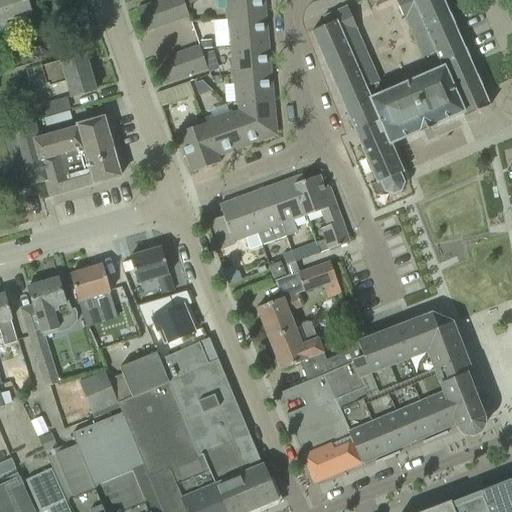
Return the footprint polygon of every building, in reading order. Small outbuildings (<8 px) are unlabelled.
[(0,0),(0,23),(13,20),(32,13),(27,0),(0,0)] [(169,0),(163,0),(158,2),(166,25),(177,21),(169,0)] [(182,0),(169,0),(177,21),(188,17),(182,0)] [(223,11),(223,20),(263,16),(262,1),(264,1),(263,0),(225,0),(227,10),(223,11)] [(416,45),(422,43),(422,41),(454,27),(442,0),(395,0),(404,20),(411,16),(416,27),(410,30),(416,45)] [(158,2),(147,6),(155,29),(166,25),(158,2)] [(155,29),(147,6),(136,10),(144,33),(155,29)] [(310,33),(322,60),(355,45),(349,33),(357,30),(347,7),(322,18),(326,26),(310,33)] [(228,29),(229,48),(268,44),(267,30),(265,31),(263,16),(223,20),(224,29),(228,29)] [(436,52),(442,67),(447,78),(472,67),(454,27),(422,41),(422,43),(428,56),(436,52)] [(196,38),(200,49),(209,49),(208,38),(196,38)] [(228,67),(229,76),(269,72),(267,58),(269,58),(268,44),(229,48),(231,66),(228,67)] [(322,60),(334,87),(373,70),(366,55),(360,57),(355,45),(322,60)] [(199,47),(188,51),(196,73),(207,70),(201,53),(199,47)] [(211,49),(201,53),(207,70),(207,71),(217,68),(211,49)] [(188,51),(177,55),(184,77),(196,73),(188,51)] [(177,55),(165,59),(173,81),(184,77),(177,55)] [(41,68),(47,87),(65,81),(70,98),(95,91),(86,58),(61,65),(60,62),(41,68)] [(173,81),(165,59),(154,63),(162,85),(173,81)] [(379,99),(346,114),(358,141),(358,140),(376,182),(370,185),(375,197),(384,192),(385,193),(391,196),(394,196),(400,193),(402,191),(404,185),(403,184),(408,182),(403,171),(402,171),(392,150),(394,150),(393,148),(392,148),(390,144),(462,113),(447,78),(442,67),(377,96),(379,99)] [(472,67),(447,78),(462,113),(463,117),(489,106),(472,67)] [(334,87),(346,114),(379,99),(377,96),(373,85),(379,83),(373,70),(334,87)] [(235,106),(237,105),(237,104),(273,101),(272,87),(270,87),(269,72),(229,76),(230,86),(233,85),(235,106)] [(201,81),(194,83),(199,96),(212,91),(201,81)] [(156,94),(161,107),(193,96),(188,82),(156,94)] [(17,111),(20,123),(32,120),(69,111),(66,98),(17,111)] [(238,111),(231,114),(243,148),(256,143),(255,142),(269,137),(274,129),(272,114),(274,114),(273,101),(237,104),(237,105),(238,111)] [(210,118),(203,120),(215,156),(217,156),(229,151),(230,153),(243,148),(231,114),(231,112),(211,120),(210,118)] [(32,120),(20,123),(20,124),(12,126),(29,187),(45,182),(49,197),(120,177),(103,118),(76,126),(77,128),(38,139),(32,120)] [(215,156),(203,120),(190,125),(191,129),(177,134),(182,148),(180,149),(183,158),(185,157),(191,173),(219,163),(217,156),(215,156)] [(305,216),(305,217),(321,211),(327,227),(320,229),(328,250),(349,243),(329,188),(324,189),(319,176),(295,185),(294,185),(305,216)] [(294,220),(305,216),(294,185),(295,185),(292,179),(268,188),(286,237),(286,236),(298,232),(294,220)] [(261,246),(286,237),(268,188),(243,197),(261,246)] [(249,250),(261,246),(243,197),(219,206),(223,217),(210,222),(221,249),(234,244),(233,242),(245,238),(249,250)] [(317,243),(304,247),(308,258),(321,253),(317,243)] [(308,258),(304,247),(295,251),(299,261),(308,258)] [(137,285),(156,279),(161,295),(173,291),(168,275),(169,275),(161,248),(129,257),(137,285)] [(289,276),(297,273),(299,273),(291,252),(282,255),(289,276)] [(299,273),(297,273),(304,292),(336,281),(329,262),(299,273)] [(269,267),(273,278),(283,274),(280,263),(269,267)] [(102,265),(70,275),(75,294),(78,302),(96,297),(100,310),(113,307),(108,293),(110,292),(108,285),(102,265)] [(29,287),(27,287),(40,329),(28,333),(44,388),(57,384),(43,337),(59,332),(58,330),(68,327),(72,324),(73,320),(74,315),(68,300),(64,302),(58,279),(41,284),(40,280),(28,283),(29,287)] [(0,334),(4,347),(18,343),(3,294),(0,295),(0,334)] [(256,309),(268,340),(294,329),(294,328),(288,312),(301,307),(296,294),(282,300),(281,299),(256,309)] [(169,297),(137,306),(146,329),(154,325),(163,346),(194,333),(182,306),(174,309),(169,297)] [(331,373),(323,376),(332,398),(333,401),(365,389),(362,381),(429,356),(444,394),(348,435),(360,464),(364,462),(422,438),(455,424),(457,428),(458,430),(460,432),(461,433),(463,435),(466,436),(468,436),(470,436),(473,436),(475,435),(477,434),(479,432),(481,430),(482,428),(483,425),(483,423),(483,420),(483,418),(473,392),(478,390),(465,358),(451,324),(431,315),(403,326),(358,343),(363,358),(330,372),(331,373)] [(111,316),(90,322),(98,351),(119,345),(111,316)] [(294,329),(268,340),(281,370),(306,360),(305,358),(319,352),(308,323),(294,328),(294,329)] [(205,463),(225,511),(250,511),(278,501),(262,465),(256,449),(255,450),(209,339),(190,347),(159,360),(199,457),(205,463)] [(359,347),(326,360),(330,372),(363,358),(358,343),(357,343),(359,347)] [(199,457),(159,360),(156,353),(145,357),(119,368),(127,389),(119,392),(115,394),(118,403),(117,404),(119,408),(121,413),(161,511),(225,511),(205,463),(199,457)] [(93,419),(119,408),(117,404),(118,403),(115,394),(113,395),(104,373),(78,383),(93,419)] [(306,382),(298,385),(336,474),(359,464),(352,446),(339,416),(333,401),(332,398),(323,376),(307,383),(306,382)] [(295,387),(276,395),(281,405),(282,405),(281,403),(300,395),(305,407),(286,415),(286,414),(285,414),(303,457),(309,473),(313,484),(336,474),(298,385),(295,387)] [(41,446),(51,469),(53,468),(72,511),(161,511),(121,413),(71,434),(76,445),(58,452),(54,441),(41,446)] [(51,433),(38,439),(41,446),(54,441),(51,433)] [(10,459),(0,463),(0,475),(15,469),(10,459)] [(38,511),(72,511),(53,468),(51,469),(25,481),(38,511)] [(478,487),(481,495),(488,511),(511,511),(511,483),(509,475),(501,478),(503,483),(493,487),(491,482),(478,487)] [(34,511),(19,477),(0,485),(0,511),(34,511)] [(453,505),(451,506),(453,511),(488,511),(481,495),(454,506),(453,505)] [(453,511),(451,506),(450,502),(423,511),(453,511)]
